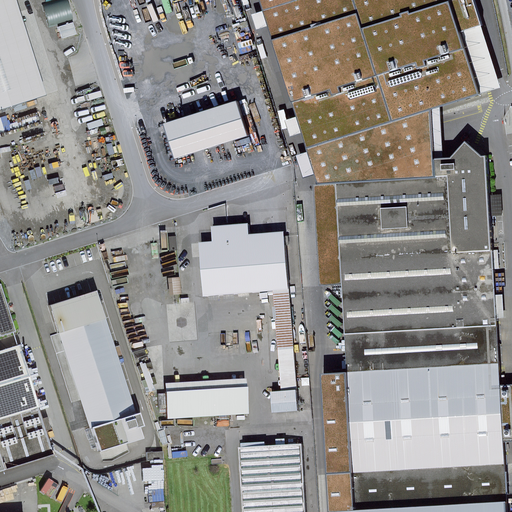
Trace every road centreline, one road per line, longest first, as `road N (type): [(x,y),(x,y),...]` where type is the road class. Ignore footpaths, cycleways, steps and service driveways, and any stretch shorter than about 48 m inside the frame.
road 1 (unknown): [(319,424),(300,171)]
road 2 (unknown): [(193,203),(206,328),(255,376),(262,426)]
road 3 (residential): [(150,217),(83,0)]
road 4 (unknown): [(300,171),(511,103)]
road 5 (unknown): [(300,171),(248,0)]
road 6 (unclassified): [(150,217),(0,265)]
road 7 (unclassified): [(283,174),(150,217)]
